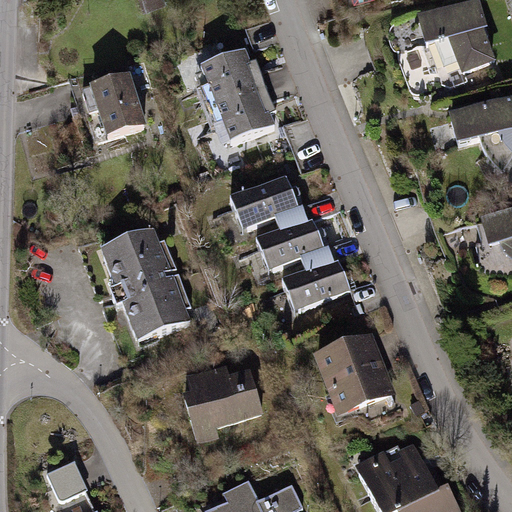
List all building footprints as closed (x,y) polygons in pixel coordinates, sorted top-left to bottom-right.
[(482,7),(423,26),(432,54),(458,46),(469,80),(503,69),(482,7)] [(257,57),(205,76),(233,154),(286,135),(276,108),(265,79),(257,57)] [(135,83),(89,97),(107,152),(152,137),(135,83)] [(511,108),(456,124),(466,153),(505,142),(507,151),(511,156),(511,108)] [(289,184),(235,204),(248,239),(282,227),(287,241),(267,248),(278,279),(306,269),(310,280),(289,288),(300,318),(350,300),(342,277),(334,254),(324,258),(317,237),(308,212),(300,214),(295,201),(289,184)] [(511,214),(486,222),(499,257),(511,253),(511,214)] [(160,234),(103,257),(141,350),(197,327),(160,234)] [(378,338),(320,361),(346,423),(403,400),(378,338)] [(187,406),(200,446),(270,422),(254,376),(234,382),(230,370),(191,384),(197,402),(187,406)] [(459,511),(423,442),(363,472),(383,511),(459,511)] [(101,511),(80,466),(51,480),(65,511),(101,511)] [(308,511),(298,490),(261,507),(252,487),(227,499),(232,510),(228,511),(308,511)]
